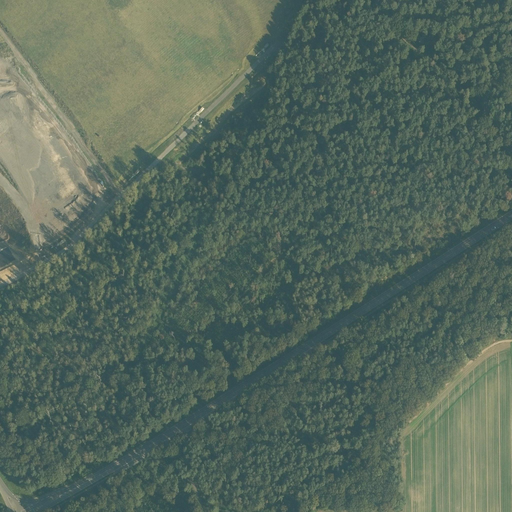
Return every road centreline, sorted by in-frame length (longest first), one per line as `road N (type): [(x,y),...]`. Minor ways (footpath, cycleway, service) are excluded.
road 1 (track): [(319,0),(137,362),(205,511)]
road 2 (secondary): [(33,511),(511,215)]
road 3 (track): [(307,511),(498,341)]
road 4 (unknown): [(169,149),(171,118),(77,0)]
road 5 (track): [(351,0),(469,94)]
